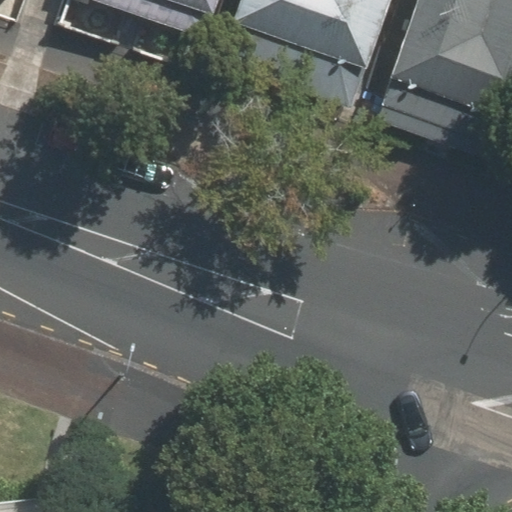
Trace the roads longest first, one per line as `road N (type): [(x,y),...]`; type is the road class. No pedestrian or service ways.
road 1 (secondary): [(0,214),(472,382)]
road 2 (secondary): [(425,511),(472,382)]
